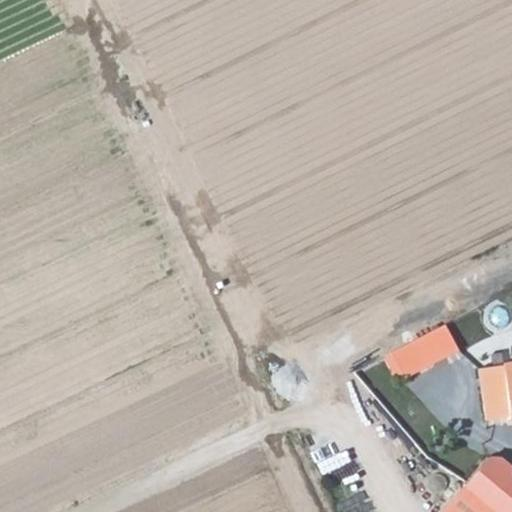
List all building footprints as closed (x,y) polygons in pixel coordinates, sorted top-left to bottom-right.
[(458,350),(445,324),(389,352),(403,378),(458,350)] [(511,343),(500,346),(502,363),(511,360),(511,343)] [(511,360),(502,363),(509,417),(511,416),(511,360)] [(486,420),(509,417),(502,363),(480,368),(486,420)] [(397,397),(394,400),(378,418),(416,454),(429,442),(436,434),(397,397)] [(453,471),(464,482),(488,455),(477,445),(453,471)] [(464,482),(463,483),(494,511),(511,511),(511,474),(509,472),(511,469),(511,464),(500,453),(488,455),(464,482)] [(443,511),(494,511),(463,483),(440,509),(443,511)]
